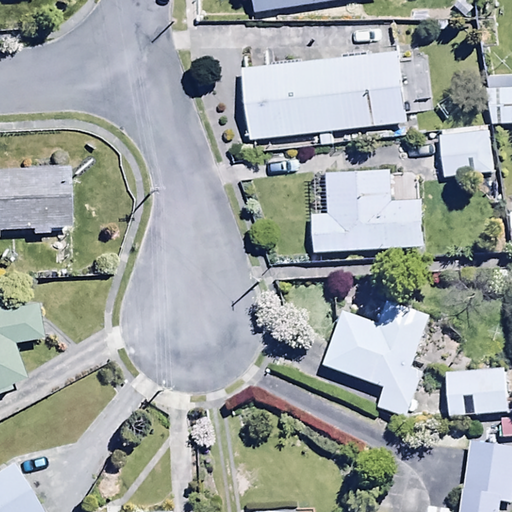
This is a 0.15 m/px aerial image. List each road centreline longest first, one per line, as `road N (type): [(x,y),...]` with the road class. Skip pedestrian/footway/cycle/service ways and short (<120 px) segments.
road 1 (residential): [(132,76),(181,192),(200,292),(191,367)]
road 2 (residential): [(132,76),(0,83)]
